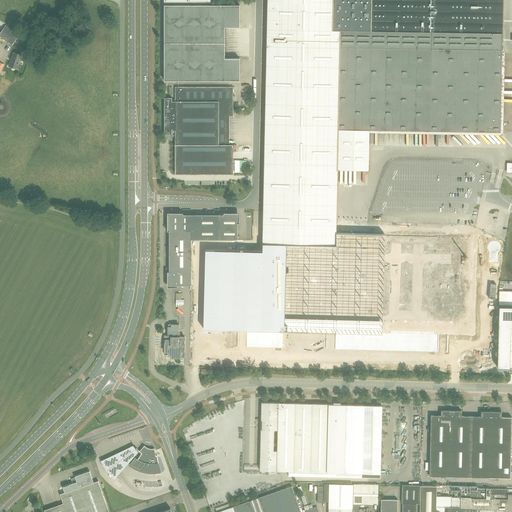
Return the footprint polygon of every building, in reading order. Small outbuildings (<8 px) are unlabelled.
[(267,0),(268,0),(266,64),(264,163),(263,211),(262,243),(336,245),(336,233),(337,169),(368,170),(369,132),(369,129),(500,132),(502,49),(502,45),(502,32),(502,0),(267,0)] [(164,80),(179,80),(240,80),(240,58),(225,58),(224,27),(240,27),(240,5),(211,5),(164,5),(164,80)] [(28,29),(29,25),(25,24),(21,23),(15,21),(14,23),(15,25),(18,26),(21,27),(20,29),(22,30),(23,28),(28,29)] [(0,36),(12,44),(17,37),(19,34),(6,25),(0,33),(0,36)] [(22,55),(13,52),(8,66),(18,69),(19,64),(22,55)] [(175,174),(180,174),(196,174),(218,174),(221,174),(233,174),(233,169),(233,150),(233,147),(233,145),(229,145),(226,145),(225,118),(231,118),(231,116),(233,116),(233,112),(233,104),(233,87),(175,87),(175,101),(172,101),(172,98),(165,98),(164,98),(164,134),(172,134),(172,130),(175,130),(175,139),(175,174)] [(239,223),(239,213),(224,213),(224,214),(203,214),(183,214),(183,213),(167,213),(167,231),(169,231),(169,271),(167,271),(167,274),(167,287),(175,287),(178,287),(178,285),(191,285),(191,239),(238,239),(238,223),(239,223)] [(205,250),(203,329),(475,336),(478,236),(433,235),(336,233),(336,245),(262,243),(262,251),(205,250)] [(498,261),(498,251),(497,251),(496,252),(495,253),(493,253),(492,252),(490,251),(489,261),(498,261)] [(499,305),(508,305),(511,305),(511,291),(499,291),(499,305)] [(511,306),(498,307),(497,367),(509,367),(511,367),(511,306)] [(175,324),(171,324),(168,324),(168,339),(165,339),(164,354),(170,354),(170,357),(174,358),(176,358),(181,358),(181,352),(184,352),(185,336),(179,336),(179,324),(175,324)] [(261,429),(260,465),(251,465),(244,465),(235,441),(196,455),(209,493),(233,485),(236,493),(286,476),(288,476),(303,476),(363,478),(381,478),(381,461),(382,405),(364,405),(346,404),(346,403),(342,403),(342,404),(341,404),(341,402),(333,402),(333,404),(305,403),(261,402),(261,422),(261,429)] [(429,476),(450,476),(451,411),(441,410),(441,415),(431,415),(429,476)] [(461,411),(451,411),(450,476),(470,476),(471,416),(461,416),(461,411)] [(470,476),(490,477),(491,411),(481,411),(481,416),(471,416),(470,476)] [(501,412),(491,411),(490,477),(510,477),(510,476),(510,469),(511,417),(501,417),(501,412)] [(106,470),(114,477),(138,450),(135,445),(133,443),(101,459),(103,465),(106,470)] [(138,460),(134,466),(135,467),(137,468),(138,468),(140,469),(141,470),(142,470),(144,470),(146,471),(148,471),(149,471),(151,471),(153,471),(156,471),(155,462),(156,462),(157,463),(158,463),(157,455),(156,455),(155,450),(154,448),(154,449),(153,449),(152,449),(151,449),(150,448),(149,448),(148,448),(147,448),(146,447),(145,446),(144,446),(140,451),(138,450),(142,453),(138,459),(138,460)] [(129,463),(134,466),(138,460),(138,459),(135,456),(129,463)] [(109,511),(98,481),(94,482),(90,471),(75,476),(76,478),(72,479),(73,481),(75,481),(75,482),(63,486),(65,492),(60,494),(63,503),(45,510),(45,511),(109,511)] [(329,483),(328,508),(328,511),(352,511),(353,508),(353,484),(353,483),(329,483)] [(353,493),(353,508),(355,508),(359,508),(359,504),(378,504),(378,484),(374,484),(353,484),(353,493)] [(416,511),(417,503),(419,503),(420,485),(402,485),(402,503),(403,503),(402,511),(416,511)] [(511,511),(511,493),(508,494),(508,489),(486,488),(482,488),(477,488),(470,487),(470,490),(464,490),(464,493),(461,493),(461,497),(451,497),(451,496),(437,496),(436,496),(437,487),(442,487),(442,485),(437,485),(437,486),(420,486),(420,511),(511,511)] [(300,511),(291,486),(258,498),(263,511),(300,511)] [(397,511),(398,500),(381,499),(380,511),(397,511)] [(253,511),(249,501),(233,507),(234,511),(253,511)]
